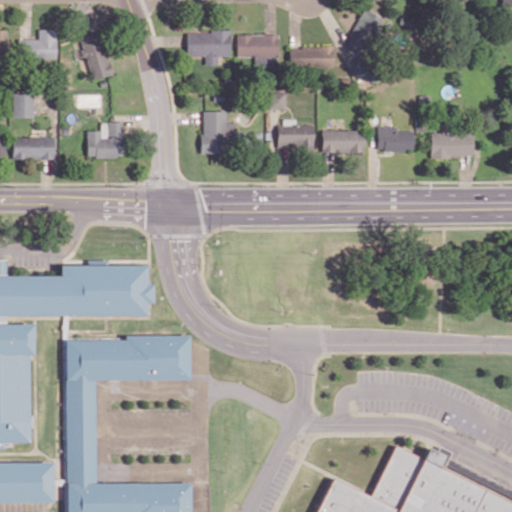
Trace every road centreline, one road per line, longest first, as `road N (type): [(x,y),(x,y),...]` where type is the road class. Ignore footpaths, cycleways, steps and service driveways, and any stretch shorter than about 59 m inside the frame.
road 1 (residential): [(0,200),(511,198)]
road 2 (residential): [(128,0),(159,100),(166,199)]
